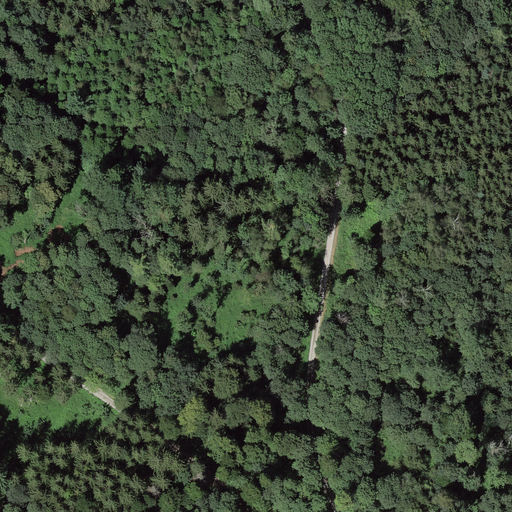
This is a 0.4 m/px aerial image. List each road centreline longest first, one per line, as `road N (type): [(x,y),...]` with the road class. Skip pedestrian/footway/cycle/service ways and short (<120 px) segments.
road 1 (track): [(297,0),(343,121),(308,400),(315,452),(339,511)]
road 2 (track): [(253,511),(0,326)]
